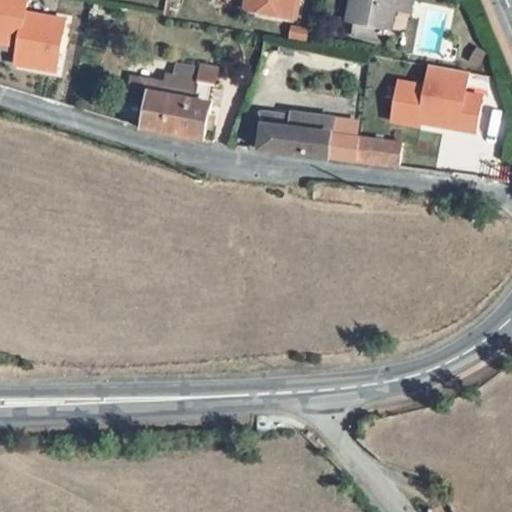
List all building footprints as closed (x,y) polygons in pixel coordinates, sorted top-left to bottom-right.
[(64,28),(24,21),(27,0),(0,0),(0,50),(17,54),(14,72),(55,79),(64,28)] [(270,21),(301,25),(303,0),(235,0),(257,2),(272,4),(270,21)] [(375,28),(372,43),(387,45),(391,31),(396,32),(400,11),(401,0),(411,0),(413,0),(412,0),(361,0),(356,24),(362,26),(375,28)] [(411,0),(401,0),(400,11),(410,14),(413,0),(411,0)] [(257,2),(255,20),(270,21),(272,4),(257,2)] [(362,26),(358,40),(372,43),(375,28),(362,26)] [(299,35),(297,48),(317,52),(320,39),(299,35)] [(149,105),(146,131),(207,139),(217,67),(201,65),(201,67),(175,63),(173,77),(167,76),(166,84),(132,79),(129,102),(149,105)] [(485,104),(467,101),(471,79),(433,72),(429,94),(402,89),(395,127),(423,132),(424,129),(479,139),(485,104)] [(263,113),(259,149),(398,169),(401,142),(330,135),(333,119),(295,113),(292,117),(263,113)]
